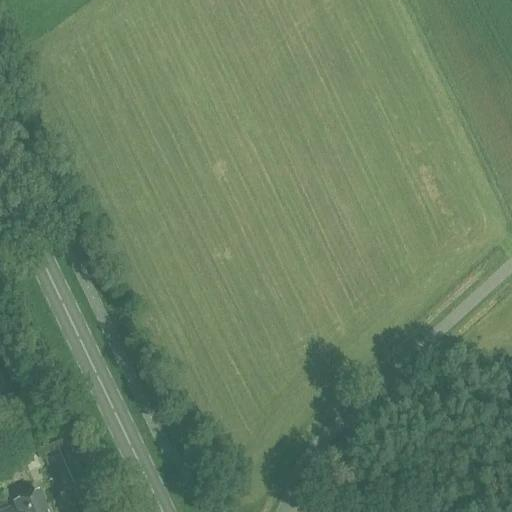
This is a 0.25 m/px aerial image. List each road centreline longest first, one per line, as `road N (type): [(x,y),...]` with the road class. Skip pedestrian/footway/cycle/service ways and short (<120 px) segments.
road 1 (secondary): [(163,511),(0,169)]
road 2 (unclassified): [(290,511),(299,467),(319,440),(511,268)]
